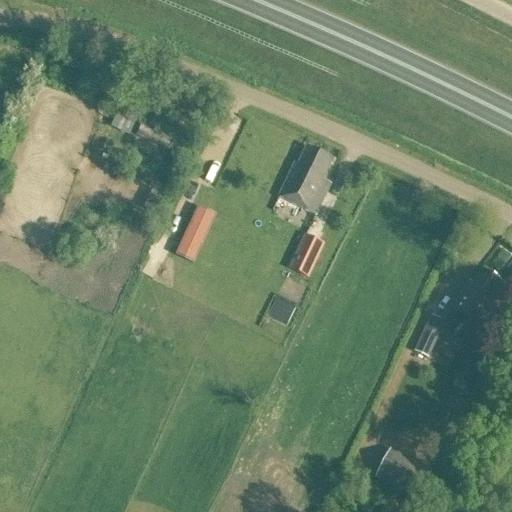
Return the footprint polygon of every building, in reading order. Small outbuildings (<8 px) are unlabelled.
[(111,131),(128,139),(137,118),(120,110),(111,131)] [(136,138),(166,152),(175,134),(145,119),(136,138)] [(332,162),(306,150),(298,167),(295,165),(278,200),(315,218),(331,186),(323,182),(332,162)] [(144,209),(159,216),(166,199),(152,193),(144,209)] [(197,260),(216,218),(198,210),(179,251),(197,260)] [(324,247),(305,238),(291,268),(310,277),(324,247)] [(502,287),(483,273),(473,286),(469,284),(441,323),(430,318),(427,324),(442,331),(440,335),(460,350),(481,322),(496,334),(511,314),(492,300),(502,287)] [(427,324),(413,354),(428,361),(440,335),(442,331),(427,324)] [(389,448),(373,477),(408,495),(425,468),(389,448)] [(396,511),(399,508),(387,502),(382,511),(396,511)]
